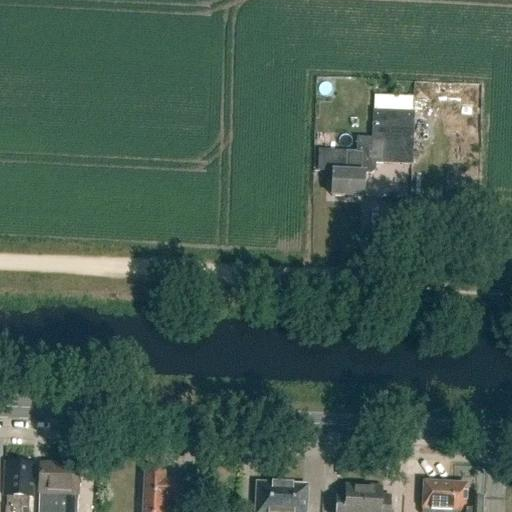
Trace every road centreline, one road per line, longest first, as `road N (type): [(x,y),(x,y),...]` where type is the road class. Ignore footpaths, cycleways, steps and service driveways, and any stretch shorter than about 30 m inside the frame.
road 1 (tertiary): [(511,432),(0,408)]
road 2 (unclassified): [(387,281),(0,265)]
